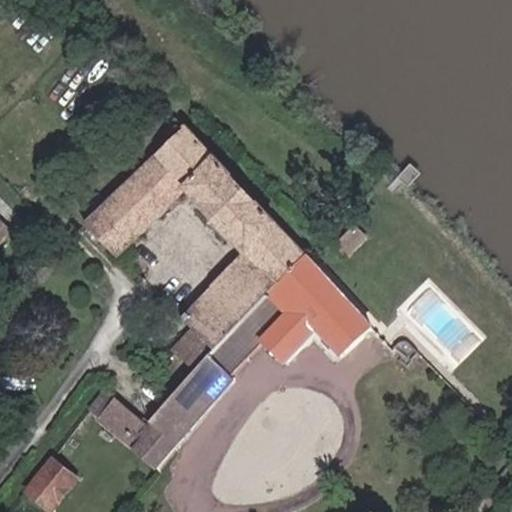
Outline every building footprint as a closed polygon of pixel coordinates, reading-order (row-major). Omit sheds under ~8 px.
[(237,328),(303,256),(177,125),(169,132),(173,137),(106,202),(97,192),(88,200),(93,204),(85,212),(89,217),(81,226),(111,258),(179,194),(239,258),(168,327),(180,338),(153,371),(179,394),(207,362),(228,338),(237,328)] [(338,360),(372,329),(303,256),(237,328),(260,349),(282,369),(313,335),(338,360)] [(231,382),(260,349),(237,328),(228,338),(207,362),(231,382)] [(87,411),(157,470),(203,414),(231,382),(207,362),(179,394),(152,426),(104,389),(87,411)] [(77,403),(87,411),(104,389),(94,381),(77,403)] [(25,493),(49,509),(77,473),(52,454),(25,493)]
